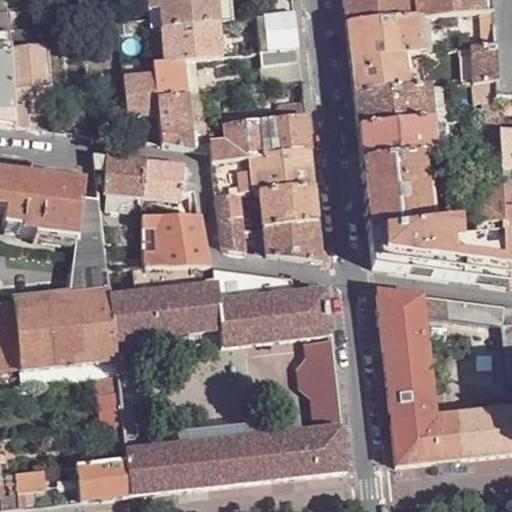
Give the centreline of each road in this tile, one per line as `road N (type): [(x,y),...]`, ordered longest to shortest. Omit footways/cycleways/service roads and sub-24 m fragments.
road 1 (residential): [(0,152),(54,156),(91,148),(198,162),(216,256),(224,263),(346,278)]
road 2 (residential): [(320,0),(346,278)]
road 3 (residential): [(346,278),(372,511)]
